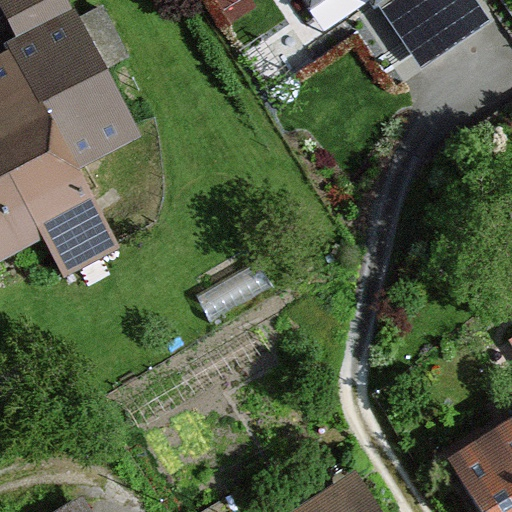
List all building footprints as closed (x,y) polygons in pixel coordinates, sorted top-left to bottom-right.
[(0,262),(26,248),(50,285),(103,252),(73,204),(63,184),(130,145),(92,81),(123,61),(95,17),(67,35),(49,0),(0,0),(0,41),(9,60),(0,65),(0,262)] [(400,0),(294,0),(309,21),(340,0),(359,0),(372,19),(381,14),(400,0)] [(400,0),(381,14),(422,73),(491,26),(473,0),(400,0)] [(511,511),(511,416),(421,476),(444,511),(511,511)] [(292,511),(353,511),(339,486),(292,511)]
